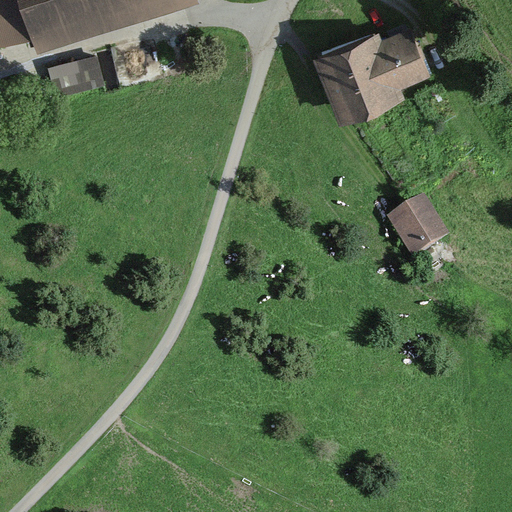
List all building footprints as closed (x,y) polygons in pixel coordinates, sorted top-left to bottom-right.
[(0,0),(0,51),(186,0),(0,0)] [(369,33),(316,53),(338,112),(392,92),(387,80),(420,67),(406,32),(373,44),(369,33)] [(84,56),(91,83),(106,79),(99,52),(84,56)] [(83,57),(46,63),(51,93),(88,86),(83,57)] [(388,215),(416,256),(452,232),(425,190),(388,215)]
